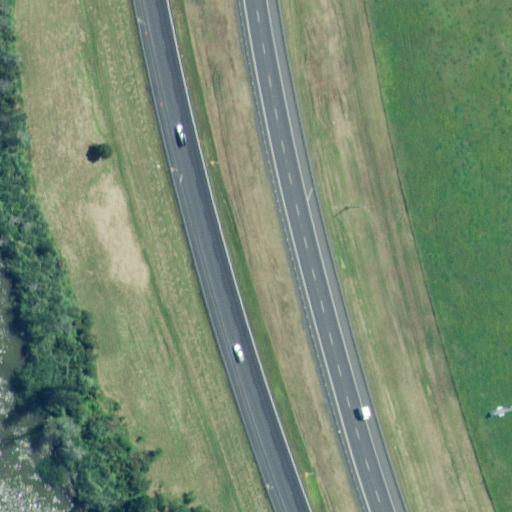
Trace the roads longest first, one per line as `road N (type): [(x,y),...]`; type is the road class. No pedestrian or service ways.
road 1 (trunk): [(299,511),(204,223),(155,0)]
road 2 (trunk): [(251,0),(317,313),(374,511)]
